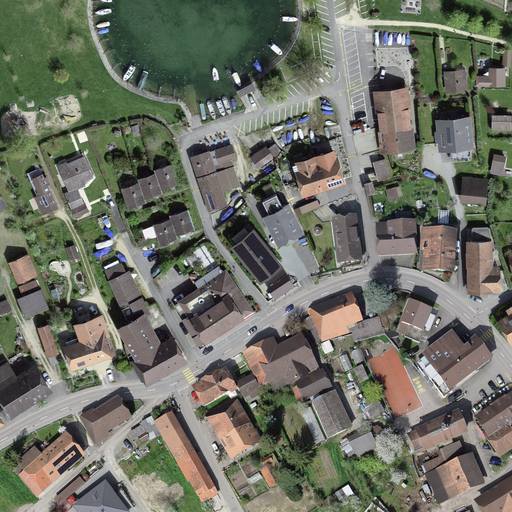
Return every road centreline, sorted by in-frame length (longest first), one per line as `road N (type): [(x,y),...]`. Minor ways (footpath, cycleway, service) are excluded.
road 1 (residential): [(375,278),(340,81),(178,140),(214,241),(277,318)]
road 2 (residential): [(32,511),(147,410),(158,388)]
road 3 (secondary): [(158,388),(71,405),(0,440)]
road 4 (residential): [(238,511),(175,382)]
road 5 (secondary): [(277,318),(175,382)]
